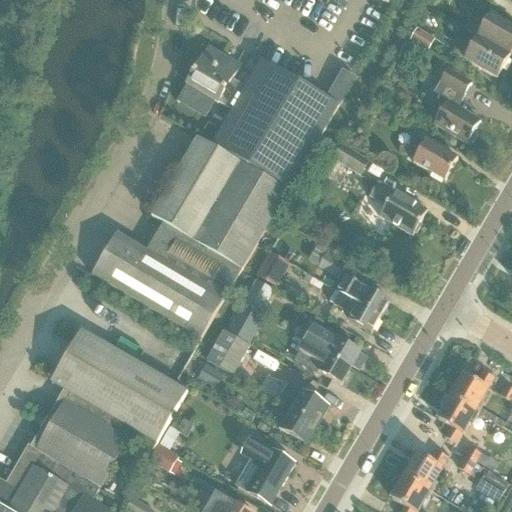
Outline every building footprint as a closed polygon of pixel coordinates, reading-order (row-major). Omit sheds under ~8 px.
[(438,4),(432,0),(425,0),(423,5),(433,11),(438,4)] [(480,39),(511,58),(511,56),(511,28),(492,17),(480,10),(475,19),(487,27),(480,39)] [(437,40),(419,29),(411,42),(430,52),(437,40)] [(498,80),(511,58),(480,39),(472,52),(460,45),(454,54),(466,61),(466,62),(498,80)] [(190,88),(184,98),(212,115),(218,105),(219,105),(220,104),(234,112),(248,90),(234,82),(242,68),(211,49),(188,87),(190,88)] [(214,147),(213,148),(291,192),(340,108),(357,79),(344,72),(327,100),(263,63),(248,90),(234,112),(214,147)] [(475,132),(481,122),(465,113),(467,110),(459,106),(464,97),(465,97),(472,85),(449,71),(436,93),(450,102),(436,126),(468,145),(469,143),(474,142),(478,136),(475,132)] [(416,138),(416,137),(421,130),(411,124),(406,132),(415,138),(416,138)] [(426,144),(416,138),(415,138),(407,153),(417,159),(415,164),(446,182),(459,160),(427,141),(426,144)] [(199,140),(153,218),(165,226),(166,226),(244,272),(291,192),(213,148),(214,147),(212,146),(199,140)] [(463,162),(468,154),(448,140),(442,148),(463,162)] [(345,148),(340,155),(336,162),(362,177),(370,163),(345,148)] [(416,234),(417,234),(417,235),(421,228),(420,227),(429,213),(396,193),(395,194),(379,184),(371,198),(388,208),(381,219),(414,238),(416,234)] [(166,226),(149,254),(227,300),(244,272),(166,226)] [(118,235),(94,277),(202,341),(227,300),(149,254),(118,235)] [(349,266),(327,253),(318,269),(340,281),(349,266)] [(290,266),(272,256),(270,255),(257,278),(277,289),(290,266)] [(347,284),(340,296),(382,320),(391,303),(369,288),(350,278),(347,284)] [(261,318),(275,292),(256,282),(242,307),(261,318)] [(335,293),(329,303),(335,306),(340,296),(335,293)] [(373,337),(382,320),(340,296),(335,306),(353,316),(350,323),(373,337)] [(251,347),(252,346),(265,321),(241,307),(226,333),(251,347)] [(251,347),(226,333),(226,334),(223,332),(207,362),(234,376),(250,348),(251,347)] [(153,455),(189,394),(84,333),(54,385),(66,392),(33,448),(30,447),(8,485),(0,480),(0,502),(2,503),(0,506),(10,511),(76,511),(85,498),(94,502),(130,442),(153,455)] [(306,345),(353,371),(362,355),(338,341),(335,346),(312,333),(306,345)] [(343,388),(353,371),(306,345),(301,352),(324,366),(320,374),(343,388)] [(225,376),(209,365),(200,381),(217,390),(225,376)] [(466,377),(453,399),(480,415),(484,408),(481,406),(490,391),(489,390),(495,380),(485,374),(479,384),(466,377)] [(507,386),(508,387),(502,397),(511,403),(511,386),(508,384),(507,386)] [(291,409),(321,426),(333,406),(303,389),(300,394),(288,387),(282,398),(293,405),(291,409)] [(474,425),(479,416),(480,415),(453,399),(439,422),(452,429),(446,440),(457,446),(463,435),(464,436),(471,423),(474,425)] [(321,426),(291,409),(288,415),(276,409),(271,417),(269,421),(281,429),(281,430),(310,447),(321,426)] [(34,434),(40,423),(26,416),(20,426),(34,434)] [(172,429),(162,446),(171,452),(181,435),(172,429)] [(275,489),(281,492),(296,465),(251,439),(242,457),(252,462),(237,488),(266,504),(275,489)] [(159,447),(150,462),(170,475),(179,460),(159,447)] [(471,449),(465,460),(477,467),(483,456),(471,449)] [(406,479),(430,493),(443,470),(449,459),(438,453),(432,464),(419,456),(406,479)] [(465,460),(459,470),(471,476),(472,475),(476,478),(481,469),(477,467),(465,460)] [(511,486),(490,473),(487,478),(486,477),(478,491),(500,504),(511,486)] [(418,511),(430,493),(406,479),(393,501),(406,509),(404,511),(418,511)] [(141,502),(147,492),(140,487),(134,498),(141,502)] [(248,511),(233,503),(233,504),(219,495),(211,507),(218,511),(248,511)] [(110,511),(94,502),(85,498),(76,511),(110,511)] [(154,511),(134,499),(126,511),(127,511),(154,511)]
